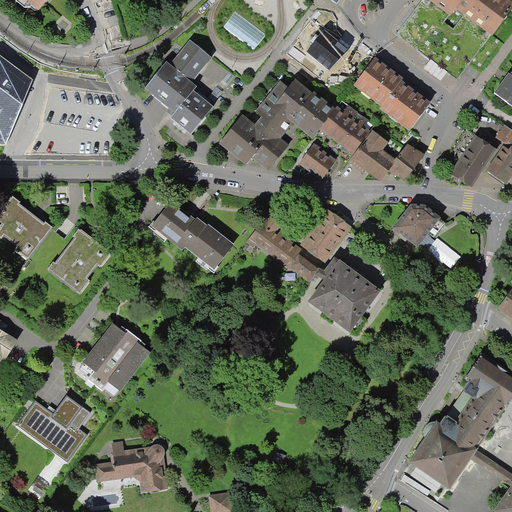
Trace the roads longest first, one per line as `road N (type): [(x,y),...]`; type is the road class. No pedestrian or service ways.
road 1 (residential): [(191,170),(322,1),(346,20)]
road 2 (residential): [(430,195),(320,192),(191,170)]
road 3 (residential): [(378,483),(475,308)]
road 4 (residential): [(150,167),(0,165)]
road 5 (residential): [(102,48),(141,121),(150,167)]
